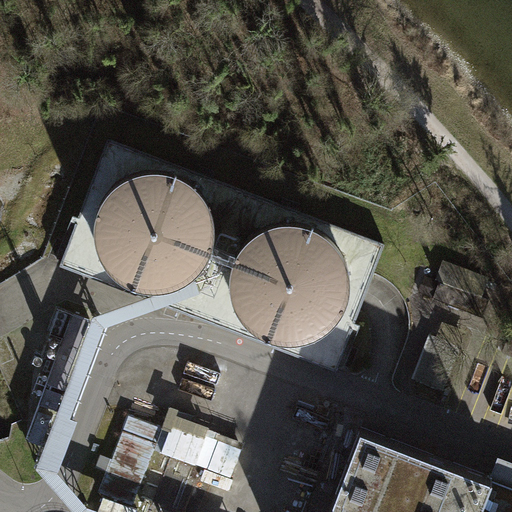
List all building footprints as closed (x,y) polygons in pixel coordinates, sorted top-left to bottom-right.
[(104,137),(55,264),(332,370),(380,243),(104,137)] [(485,299),(421,274),(415,292),(478,316),(485,299)] [(86,318),(70,312),(43,383),(59,389),(86,318)] [(450,344),(427,336),(411,375),(434,384),(450,344)] [(57,393),(41,387),(35,403),(51,409),(57,393)] [(168,424),(124,415),(104,504),(141,511),(145,497),(157,500),(164,471),(199,479),(198,481),(235,489),(244,448),(221,443),(225,428),(186,420),(190,400),(174,396),(168,424)] [(47,416),(35,411),(25,440),(36,444),(47,416)] [(511,511),(511,486),(356,427),(323,511),(511,511)]
